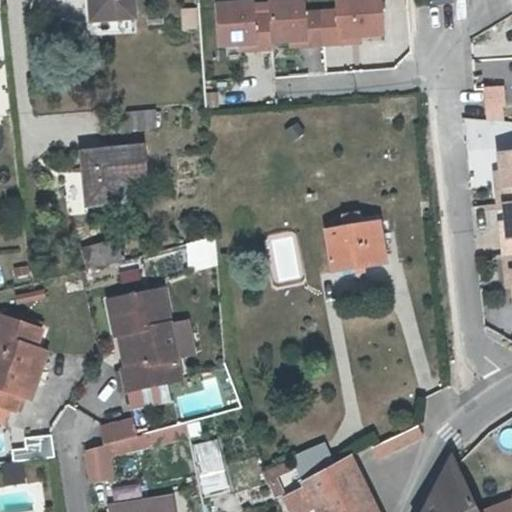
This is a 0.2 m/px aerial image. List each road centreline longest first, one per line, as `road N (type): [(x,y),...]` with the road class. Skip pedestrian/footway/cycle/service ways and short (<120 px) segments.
road 1 (residential): [(511,385),(469,337),(438,44)]
road 2 (tertiary): [(511,389),(473,414),(439,454),(412,511)]
road 3 (unknown): [(297,102),(443,89)]
